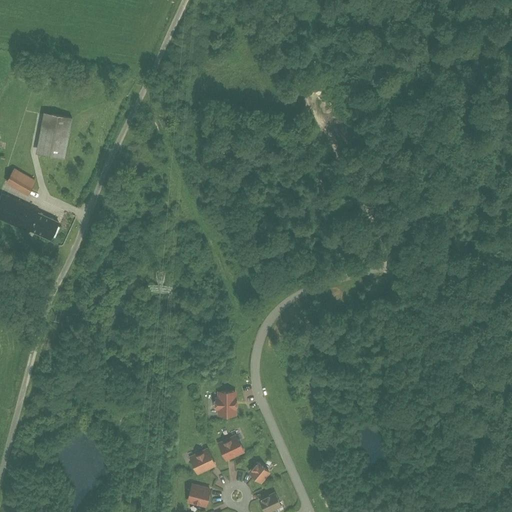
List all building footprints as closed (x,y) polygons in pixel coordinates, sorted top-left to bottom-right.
[(70,112),(47,108),(40,148),(70,152),(77,113),(70,112)] [(12,170),(9,176),(31,188),(39,174),(17,162),(12,170)] [(42,204),(4,186),(0,193),(0,206),(22,217),(34,222),(42,204)] [(219,416),(234,416),(235,391),(220,391),(219,416)] [(219,439),(227,455),(245,447),(238,430),(219,439)] [(194,454),(203,469),(221,459),(212,444),(194,454)] [(244,464),(257,473),(265,462),(252,453),(244,464)] [(195,494),(213,497),(216,480),(199,476),(195,494)] [(262,490),(266,503),(282,497),(278,485),(262,490)]
